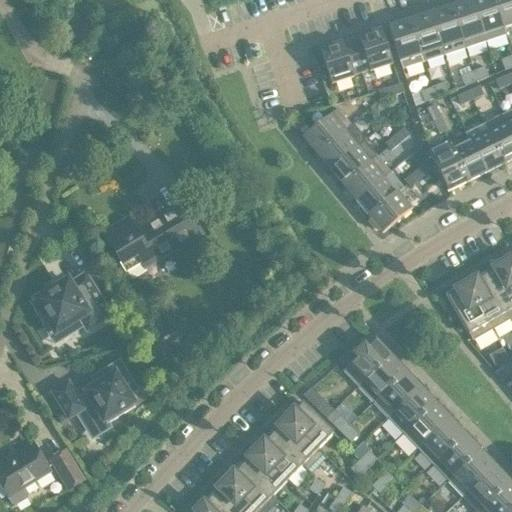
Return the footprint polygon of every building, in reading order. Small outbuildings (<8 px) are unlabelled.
[(493,0),(475,0),(472,1),(486,44),(506,37),(493,0)] [(511,0),(493,0),(506,37),(507,37),(505,29),(511,26),(511,0)] [(472,1),(451,8),(465,51),(486,44),(472,1)] [(451,8),(431,15),(444,57),(465,51),(451,8)] [(431,15),(410,21),(424,64),(444,57),(431,15)] [(389,28),(400,63),(402,71),(424,64),(410,21),(389,28)] [(359,40),(351,42),(361,74),(370,72),(370,73),(392,66),(381,31),(358,38),(359,40)] [(361,74),(351,42),(343,45),(342,43),(320,51),(331,86),(354,78),(353,77),(361,74)] [(511,69),(511,57),(501,62),(505,72),(511,69)] [(473,73),(477,84),(489,79),(485,68),(473,73)] [(477,84),(473,73),(460,78),(465,89),(477,84)] [(510,86),(506,78),(495,83),(499,91),(510,86)] [(432,88),(436,98),(448,93),(444,83),(432,88)] [(390,89),(393,98),(404,94),(401,86),(390,89)] [(436,98),(432,88),(420,93),(421,98),(412,101),(414,107),(436,98)] [(393,98),(390,89),(378,93),(381,102),(393,98)] [(469,93),(472,102),(483,97),(480,89),(469,93)] [(472,102),(469,93),(457,98),(461,106),(472,102)] [(433,123),(441,119),(435,107),(427,111),(433,123)] [(303,139),(317,156),(345,132),(346,133),(352,128),(338,110),(303,139)] [(511,111),(503,116),(511,134),(511,111)] [(504,166),(511,161),(511,134),(503,116),(484,125),(504,166)] [(441,119),(433,123),(439,136),(447,132),(441,119)] [(484,125),(466,134),(486,175),(504,166),(484,125)] [(395,138),(400,145),(410,137),(404,130),(395,138)] [(317,156),(330,171),(364,142),(363,141),(357,146),(346,133),(345,132),(317,156)] [(468,184),(486,175),(466,134),(465,135),(468,142),(451,150),(468,184)] [(400,145),(395,138),(385,146),(391,153),(400,145)] [(330,171),(343,187),(377,158),(364,142),(330,171)] [(468,184),(451,150),(448,142),(428,152),(432,160),(448,193),(468,184)] [(343,187),(356,203),(384,179),(385,180),(391,175),(377,158),(343,187)] [(415,174),(421,181),(432,172),(426,165),(415,174)] [(421,181),(415,174),(404,183),(410,190),(421,181)] [(356,203),(369,218),(397,195),(385,180),(384,179),(356,203)] [(397,195),(369,218),(383,235),(411,211),(397,195)] [(184,205),(160,219),(137,234),(128,220),(104,235),(128,273),(142,264),(144,267),(200,232),(184,205)] [(511,259),(503,264),(511,279),(511,259)] [(511,320),(511,279),(503,264),(493,270),(494,272),(486,277),(510,322),(511,320)] [(68,281),(48,293),(47,292),(29,302),(49,335),(54,332),(55,334),(79,319),(87,332),(111,317),(86,275),(70,284),(68,281)] [(466,285),(492,332),(510,322),(486,277),(478,282),(476,279),(466,285)] [(492,332),(466,285),(455,292),(456,294),(447,299),(469,336),(472,343),(492,332)] [(130,333),(120,339),(125,348),(136,342),(130,333)] [(156,342),(151,345),(157,355),(162,353),(156,342)] [(358,389),(391,358),(375,342),(367,350),(365,348),(355,357),(357,359),(343,373),(358,389)] [(156,361),(165,374),(185,360),(176,348),(156,361)] [(358,389),(372,404),(406,373),(391,358),(358,389)] [(511,374),(511,364),(510,361),(500,370),(507,378),(511,374)] [(86,430),(103,420),(106,425),(135,408),(128,397),(137,391),(119,362),(103,372),(107,379),(86,392),(87,394),(79,400),(68,382),(52,393),(68,420),(76,415),(86,430)] [(372,404),(388,420),(421,389),(406,373),(372,404)] [(388,420),(403,436),(436,404),(421,389),(388,420)] [(326,420),(334,412),(324,403),(317,411),(326,420)] [(334,412),(326,420),(326,421),(328,421),(328,422),(329,422),(329,423),(332,425),(332,426),(340,418),(343,422),(344,422),(348,426),(349,426),(352,423),(356,419),(356,418),(356,417),(355,417),(352,415),(348,411),(348,410),(347,410),(342,404),(341,404),(335,411),(334,411),(334,412)] [(403,436),(418,452),(451,419),(436,404),(403,436)] [(294,412),(285,420),(318,452),(333,436),(303,406),(295,413),(294,412)] [(342,435),(349,427),(349,426),(348,426),(344,422),(343,422),(340,418),(332,426),(342,435)] [(467,435),(451,419),(418,452),(433,468),(439,463),(439,462),(467,435)] [(272,438),(303,467),(306,471),(322,456),(318,452),(285,420),(277,429),(278,431),(272,438)] [(359,437),(349,427),(342,435),(351,445),(359,437)] [(447,483),(453,477),(482,451),(467,435),(439,462),(439,463),(433,468),(447,483)] [(287,483),(303,467),(272,438),(265,444),(263,443),(255,451),(287,483)] [(353,454),(368,470),(377,461),(362,445),(353,454)] [(0,483),(10,500),(51,475),(34,447),(11,461),(10,459),(0,465),(0,483)] [(272,498),(287,483),(255,451),(246,460),(248,462),(242,468),(272,498)] [(447,483),(463,499),(497,466),(482,451),(453,477),(447,483)] [(50,462),(69,492),(84,483),(66,453),(50,462)] [(368,470),(353,454),(352,455),(359,462),(350,471),(358,479),(368,470)] [(463,499),(474,511),(480,511),(511,481),(497,466),(463,499)] [(255,511),(259,511),(272,498),(242,468),(235,475),(233,474),(225,482),(255,511)] [(381,479),(389,487),(398,478),(391,470),(381,479)] [(389,487),(381,479),(372,488),(379,496),(389,487)] [(309,492),(318,497),(325,486),(316,480),(309,492)] [(511,511),(511,481),(480,511),(511,511)] [(224,511),(255,511),(225,482),(216,491),(218,493),(212,499),(224,511)] [(336,500),(345,506),(353,495),(343,489),(336,500)] [(224,511),(212,499),(205,506),(203,504),(195,511),(224,511)] [(341,511),(345,506),(336,500),(329,511),(330,511),(341,511)]
